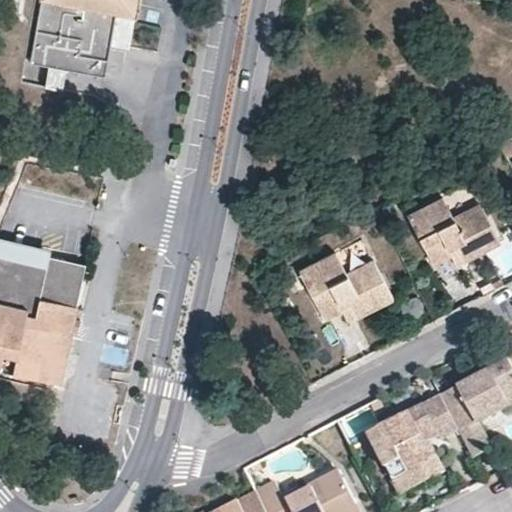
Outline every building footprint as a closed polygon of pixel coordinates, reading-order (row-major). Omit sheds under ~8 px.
[(106,76),(108,46),(130,49),(137,0),(42,0),(32,65),(49,67),(46,88),(64,89),(67,71),(106,76)] [(442,195),(407,213),(432,263),(450,255),(447,249),(456,245),(463,259),(498,240),(479,202),(453,215),(442,195)] [(0,254),(45,264),(47,255),(0,244),(0,254)] [(447,249),(450,255),(455,263),(463,259),(456,245),(447,249)] [(371,257),(345,271),(334,251),(299,270),(324,318),(341,308),(340,305),(349,300),(356,315),(392,296),(371,257)] [(45,264),(0,254),(0,370),(57,383),(61,367),(62,362),(63,356),(81,273),(60,268),(62,258),(47,255),(45,264)] [(62,258),(60,268),(81,273),(83,263),(62,258)] [(340,305),(341,308),(348,319),(356,315),(349,300),(340,305)] [(69,358),(63,356),(62,362),(61,367),(67,368),(68,363),(69,358)] [(511,358),(461,384),(469,400),(451,409),(459,427),(475,456),(495,446),(483,421),(511,406),(511,358)] [(442,394),(451,409),(469,400),(461,384),(442,392),(442,394)] [(370,431),(387,466),(405,458),(411,471),(393,480),(401,494),(447,472),(438,455),(427,451),(425,450),(423,446),(418,435),(427,431),(437,426),(439,430),(442,436),(459,427),(451,409),(442,394),(392,420),(370,431)] [(427,431),(429,435),(439,430),(437,426),(427,431)] [(387,466),(393,480),(411,471),(405,458),(387,466)] [(340,511),(358,503),(344,476),(287,504),(284,496),(266,506),(269,511),(340,511)] [(261,497),(266,506),(284,496),(279,488),(261,497)] [(269,511),(266,506),(261,497),(231,511),(269,511)] [(362,511),(358,503),(340,511),(362,511)]
